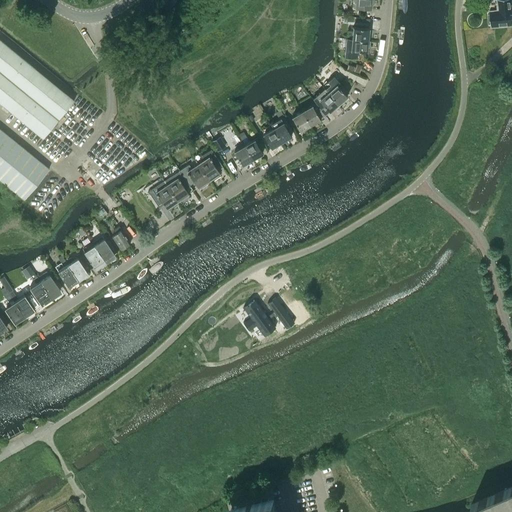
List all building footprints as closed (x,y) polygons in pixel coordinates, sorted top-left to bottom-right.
[(373,0),(350,0),(350,6),(357,6),(357,7),(373,8),(373,0)] [(511,24),(511,5),(511,0),(497,0),(499,10),(489,11),(489,14),(487,14),(489,24),(491,23),(491,27),(511,24)] [(353,27),(352,39),(367,40),(368,32),(368,29),(369,29),(369,28),(353,27)] [(0,103),(42,138),(69,106),(74,100),(0,38),(0,103)] [(346,39),(345,57),(356,58),(357,51),(367,52),(367,51),(366,51),(367,40),(352,39),(346,39)] [(347,67),(347,69),(348,70),(350,70),(351,71),(352,71),(353,71),(354,72),(355,72),(356,72),(358,73),(359,73),(359,72),(359,71),(360,71),(360,70),(360,69),(360,68),(361,68),(361,67),(361,66),(360,65),(358,65),(357,64),(356,64),(355,66),(354,66),(349,65),(348,65),(347,66),(347,67)] [(327,82),(322,86),(324,88),(325,89),(327,92),(338,104),(346,97),(347,97),(338,86),(340,84),(334,76),(327,82)] [(315,96),(312,99),(315,103),(324,115),(329,112),(330,111),(338,104),(327,92),(325,89),(324,88),(315,96)] [(312,105),(302,111),(309,125),(319,119),(319,120),(320,119),(324,115),(315,103),(312,105)] [(302,111),(291,117),(299,131),(300,131),(300,130),(309,125),(302,111)] [(280,118),(270,124),(273,128),(281,142),(290,136),(290,137),(291,136),(283,122),(280,118)] [(0,179),(24,199),(49,169),(0,128),(0,179)] [(273,128),(263,134),(271,148),(271,147),(281,142),(273,128)] [(219,136),(210,141),(217,151),(225,146),(219,136)] [(254,140),(244,146),(252,159),(261,153),(261,154),(262,153),(254,140)] [(244,146),(234,152),(242,165),(243,165),(242,164),(252,159),(244,146)] [(204,159),(197,163),(208,180),(211,178),(212,180),(219,175),(218,173),(219,172),(214,165),(219,162),(210,148),(201,155),(204,159)] [(188,164),(179,170),(188,183),(193,180),(197,187),(199,186),(200,188),(206,184),(205,182),(208,180),(197,163),(191,168),(188,164)] [(164,180),(163,181),(165,185),(167,184),(178,200),(181,198),(183,200),(188,196),(187,194),(188,193),(183,186),(188,183),(179,170),(170,176),(164,180)] [(157,184),(148,191),(156,204),(161,201),(166,208),(167,207),(168,209),(176,204),(174,202),(178,200),(167,184),(165,185),(163,181),(157,184)] [(94,214),(98,220),(107,213),(100,204),(95,209),(97,212),(94,214)] [(123,230),(122,230),(118,225),(113,229),(116,234),(113,237),(122,250),(132,243),(123,230)] [(103,238),(93,244),(104,260),(114,254),(103,238)] [(93,244),(83,251),(86,255),(94,267),(104,260),(93,244)] [(59,255),(56,257),(61,265),(56,268),(59,273),(67,285),(77,278),(66,262),(64,263),(59,255)] [(76,255),(66,262),(77,278),(87,272),(76,255)] [(26,277),(35,273),(30,264),(22,268),(26,277)] [(49,273),(39,280),(40,282),(50,296),(60,290),(49,273)] [(33,284),(29,287),(32,292),(40,303),(50,296),(40,282),(39,280),(37,277),(33,279),(35,283),(33,284)] [(7,281),(3,283),(5,287),(11,297),(14,301),(23,315),(33,308),(24,295),(17,299),(12,291),(13,290),(7,281)] [(5,287),(1,289),(8,299),(11,297),(5,287)] [(250,317),(243,322),(243,323),(244,322),(249,328),(248,329),(248,330),(256,324),(263,335),(275,326),(269,318),(275,313),(286,328),(294,322),(275,296),(267,302),(273,311),(267,315),(254,298),(243,307),(250,317)] [(14,301),(4,308),(13,321),(23,315),(14,301)] [(511,511),(511,486),(471,505),(472,506),(474,511),(460,511),(511,511)] [(276,511),(276,508),(275,505),(273,497),(227,508),(227,511),(276,511)]
